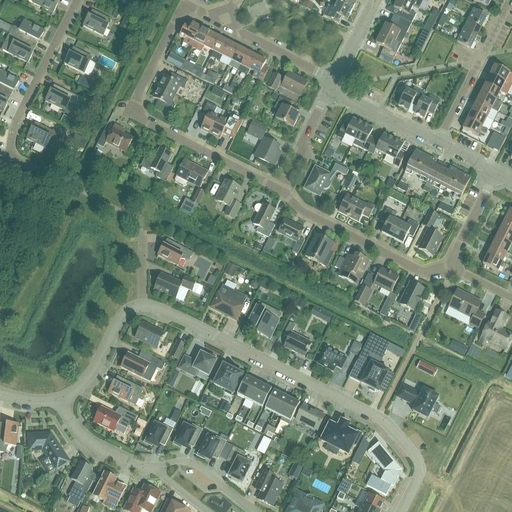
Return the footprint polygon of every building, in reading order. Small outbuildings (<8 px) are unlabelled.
[(58,3),(59,0),(35,0),(33,4),(52,14),(51,16),(52,17),(58,4),(59,5),(59,4),(58,3)] [(304,0),(305,0),(302,6),(310,10),(314,4),(305,0),(304,0)] [(338,0),(336,4),(352,12),(357,2),(354,0),(338,0)] [(413,7),(398,0),(397,0),(393,9),(402,13),(399,19),(411,25),(416,16),(411,13),(413,7)] [(398,0),(413,7),(414,7),(419,9),(423,0),(398,0)] [(491,0),(474,0),(473,2),(487,9),(491,0)] [(352,12),(336,4),(334,9),(329,6),(323,17),(338,24),(341,19),(347,21),(352,12)] [(437,19),(440,13),(434,10),(431,16),(437,19)] [(468,22),(482,29),(487,17),(474,10),(468,22)] [(87,19),(82,30),(83,30),(84,28),(103,37),(111,21),(93,12),(90,17),(89,20),(87,19)] [(431,16),(424,30),(427,32),(430,33),(433,27),(437,19),(431,16)] [(385,25),(380,35),(395,42),(401,45),(411,25),(399,19),(396,24),(393,29),(385,25)] [(120,28),(125,31),(130,22),(124,20),(120,28)] [(12,28),(9,34),(35,48),(38,42),(39,43),(40,42),(39,42),(45,30),(45,29),(43,32),(24,22),(21,28),(12,28)] [(463,32),(476,39),(482,29),(468,22),(463,32)] [(180,35),(179,37),(184,40),(183,44),(192,48),(202,29),(192,24),(190,29),(185,27),(180,35)] [(202,29),(192,48),(201,53),(204,48),(211,34),(202,29)] [(424,30),(421,36),(427,39),(430,33),(427,32),(424,30)] [(476,39),(463,32),(457,43),(471,50),(476,39)] [(33,53),(35,48),(9,34),(1,50),(27,64),(26,66),(27,66),(33,54),(34,54),(33,53)] [(211,34),(204,48),(213,52),(220,39),(211,34)] [(395,42),(380,35),(376,44),(384,48),(381,54),(387,57),(393,60),(398,50),(392,48),(395,42)] [(220,39),(213,52),(222,57),(229,43),(220,39)] [(229,43),(222,57),(231,62),(238,48),(229,43)] [(417,44),(413,52),(419,55),(423,47),(417,44)] [(238,72),(247,53),(238,48),(231,62),(229,67),(238,71),(238,72)] [(68,57),(63,67),(64,67),(65,65),(84,75),(92,58),(74,49),(71,55),(70,58),(68,57)] [(247,53),(238,72),(247,77),(250,71),(257,57),(247,53)] [(179,58),(170,54),(166,62),(175,66),(179,58)] [(381,54),(378,60),(391,66),(393,60),(387,57),(381,54)] [(257,57),(250,71),(254,73),(252,78),(262,83),(269,70),(264,67),(266,62),(257,57)] [(190,74),(192,70),(195,66),(185,61),(181,69),(190,74)] [(511,74),(495,66),(490,75),(511,86),(511,84),(511,74)] [(192,70),(190,74),(200,79),(202,75),(192,70)] [(0,92),(11,97),(13,92),(14,93),(15,92),(14,92),(20,79),(18,81),(0,71),(0,92)] [(206,77),(202,75),(200,79),(209,83),(214,73),(209,71),(206,77)] [(214,74),(214,73),(209,83),(214,86),(216,82),(219,76),(214,73),(214,74)] [(161,80),(157,87),(175,96),(179,88),(183,90),(187,82),(172,74),(169,79),(164,77),(162,81),(161,80)] [(300,97),(307,83),(289,74),(284,83),(280,82),(282,79),(274,75),(268,88),(275,91),(278,86),(281,88),(300,97)] [(500,92),(507,95),(511,86),(490,75),(485,84),(500,92)] [(93,92),(96,87),(81,79),(78,85),(93,92)] [(485,84),(481,93),(496,101),(499,94),(500,92),(485,84)] [(49,95),(44,105),(45,105),(46,103),(65,112),(65,113),(73,117),(78,107),(77,106),(81,99),(55,87),(53,92),(51,95),(49,95)] [(175,96),(157,87),(154,94),(155,94),(153,98),(158,101),(155,106),(171,114),(175,106),(171,104),(175,96)] [(413,103),(418,105),(422,98),(422,99),(424,94),(414,89),(412,93),(406,91),(398,107),(408,112),(413,103)] [(8,103),(11,97),(0,92),(0,112),(2,113),(1,116),(2,116),(8,104),(9,103),(8,103)] [(272,95),(270,100),(275,103),(279,95),(278,95),(273,93),(272,95)] [(476,102),(498,113),(502,104),(496,101),(481,93),(476,102)] [(422,98),(418,105),(414,115),(424,120),(429,111),(434,113),(440,102),(429,97),(427,101),(422,99),(422,98)] [(293,129),(299,116),(289,111),(292,105),(280,98),(274,109),(280,112),(275,120),(293,129)] [(103,108),(99,99),(91,102),(95,111),(103,108)] [(476,102),(472,111),(487,119),(491,110),(498,113),(476,102)] [(217,108),(207,103),(201,115),(207,118),(201,130),(210,135),(219,118),(213,115),(217,108)] [(472,111),(467,120),(482,128),(487,119),(472,111)] [(224,120),(219,118),(210,135),(220,140),(226,128),(237,133),(243,121),(228,114),(224,120)] [(71,121),(64,117),(60,124),(67,127),(71,121)] [(502,122),(500,126),(506,129),(510,131),(511,125),(511,120),(509,119),(508,118),(506,123),(502,122)] [(355,141),(363,125),(353,120),(348,129),(343,126),(337,137),(343,140),(345,136),(355,141)] [(477,137),(482,128),(467,120),(463,130),(477,137)] [(30,132),(25,142),(26,142),(27,140),(53,153),(62,137),(37,124),(34,130),(32,133),(30,132)] [(252,124),(249,130),(263,137),(266,131),(252,124)] [(368,153),(374,142),(368,139),(373,130),(363,125),(355,141),(353,145),(368,153)] [(81,126),(78,132),(85,136),(88,129),(81,126)] [(104,132),(97,145),(103,149),(106,143),(126,153),(132,140),(118,133),(120,129),(115,126),(110,135),(104,132)] [(494,134),(487,147),(493,150),(498,153),(499,151),(505,140),(494,134)] [(374,142),(368,153),(373,156),(375,151),(385,156),(393,140),(383,135),(379,144),(374,142)] [(279,147),(264,140),(260,147),(262,148),(257,158),(274,167),(277,160),(274,158),(279,147)] [(393,140),(385,156),(395,161),(393,165),(398,168),(404,157),(399,154),(403,145),(393,140)] [(328,148),(324,156),(329,158),(333,151),(328,148)] [(172,155),(160,149),(150,168),(158,173),(155,178),(166,183),(173,168),(167,165),(172,155)] [(416,152),(407,170),(428,181),(426,184),(426,185),(423,191),(424,191),(429,194),(432,188),(437,190),(439,191),(439,190),(441,187),(461,198),(470,179),(459,174),(448,168),(438,163),(427,158),(416,152)] [(91,161),(89,165),(95,168),(97,164),(100,158),(94,155),(91,161)] [(175,183),(183,187),(185,187),(187,182),(200,188),(208,173),(184,161),(176,176),(174,181),(175,183)] [(335,165),(333,170),(337,172),(346,177),(349,171),(335,165)] [(315,168),(305,189),(319,197),(323,189),(325,190),(327,189),(329,188),(330,186),(330,184),(329,182),(327,181),(330,175),(315,168)] [(351,175),(345,187),(351,191),(358,178),(357,178),(358,175),(353,172),(351,175)] [(206,185),(204,191),(210,194),(215,183),(205,179),(203,184),(206,185)] [(391,189),(394,183),(395,182),(389,180),(385,187),(391,190),(391,189)] [(240,189),(226,182),(216,201),(230,208),(226,216),(233,219),(239,207),(233,203),(240,189)] [(382,189),(380,194),(385,197),(388,192),(382,189)] [(191,203),(198,206),(204,193),(198,190),(191,203)] [(366,206),(347,196),(338,212),(359,222),(362,215),(369,218),(374,208),(367,204),(366,206)] [(256,203),(251,201),(248,208),(253,210),(256,203)] [(258,215),(253,225),(259,228),(256,233),(268,239),(275,226),(269,223),(275,211),(263,205),(262,206),(261,206),(259,205),(258,206),(256,206),(255,208),(254,209),(255,211),(255,213),(257,214),(258,215)] [(381,234),(392,239),(400,223),(394,220),(397,215),(387,210),(381,222),(386,225),(381,234)] [(430,230),(437,217),(430,213),(423,227),(430,230)] [(511,222),(505,219),(501,228),(511,234),(511,222)] [(304,230),(285,220),(278,233),(297,243),(292,252),(297,255),(305,241),(299,238),(304,230)] [(400,223),(392,239),(403,245),(407,236),(413,238),(419,226),(409,221),(406,227),(400,223)] [(511,243),(511,234),(501,228),(496,237),(511,245),(511,243)] [(432,255),(440,239),(428,233),(420,249),(432,255)] [(316,236),(308,252),(325,261),(329,254),(333,245),(316,236)] [(511,245),(496,237),(492,246),(507,254),(511,245)] [(162,248),(156,258),(157,259),(158,257),(177,266),(181,260),(189,260),(193,253),(167,240),(165,246),(163,249),(162,248)] [(487,255),(502,263),(507,254),(492,246),(487,255)] [(265,247),(262,253),(268,256),(271,251),(265,247)] [(193,272),(199,275),(207,259),(195,253),(191,262),(196,265),(193,272)] [(507,265),(502,263),(487,255),(483,265),(498,272),(500,267),(504,270),(507,265)] [(340,258),(334,268),(340,271),(359,280),(368,262),(356,256),(354,260),(352,264),(346,261),(340,258)] [(224,265),(218,261),(214,268),(221,271),(224,265)] [(229,265),(224,274),(232,278),(237,269),(229,265)] [(399,278),(381,269),(373,285),(391,294),(399,278)] [(176,300),(181,287),(192,292),(196,283),(184,278),(182,283),(161,274),(154,290),(176,300)] [(217,280),(211,277),(207,285),(213,288),(217,280)] [(250,285),(251,289),(254,290),(257,289),(259,286),(258,283),(255,281),(252,282),(250,285)] [(263,282),(261,288),(267,291),(270,285),(263,282)] [(421,299),(425,291),(410,283),(399,305),(414,312),(418,305),(419,305),(422,299),(421,299)] [(243,306),(247,298),(223,286),(219,294),(218,294),(211,309),(236,321),(243,306)] [(354,302),(362,306),(365,307),(372,292),(362,287),(354,302)] [(478,330),(484,317),(476,313),(481,304),(457,292),(449,309),(472,320),(470,326),(478,330)] [(291,296),(288,301),(295,305),(297,299),(291,296)] [(296,307),(304,311),(307,305),(299,301),(296,307)] [(324,319),(327,313),(308,304),(305,311),(324,319)] [(257,334),(269,340),(278,322),(270,318),(274,311),(266,307),(264,310),(257,307),(247,326),(255,329),(256,328),(259,330),(257,334)] [(383,308),(379,315),(385,318),(389,311),(383,308)] [(484,346),(486,342),(505,351),(511,337),(511,335),(501,330),(507,319),(495,313),(489,325),(481,340),(479,344),(484,346)] [(409,330),(408,330),(414,334),(415,332),(419,325),(416,323),(413,322),(409,330)] [(135,339),(156,349),(164,334),(143,324),(135,339)] [(295,326),(290,324),(283,336),(289,339),(284,348),(304,358),(312,344),(292,334),(295,326)] [(359,357),(349,378),(360,384),(368,388),(369,391),(374,393),(377,392),(378,393),(389,372),(374,365),(378,358),(381,360),(386,351),(389,344),(370,335),(359,357)] [(177,342),(170,357),(177,360),(185,346),(177,342)] [(350,353),(356,356),(361,346),(355,343),(350,353)] [(458,346),(455,353),(464,357),(467,350),(458,346)] [(324,351),(317,364),(333,373),(336,367),(341,370),(347,359),(330,351),(329,354),(324,351)] [(128,354),(121,368),(150,383),(157,369),(161,371),(165,364),(158,361),(141,352),(138,359),(128,354)] [(194,378),(198,371),(208,377),(216,362),(214,361),(215,358),(210,355),(208,358),(201,354),(196,363),(185,357),(178,370),(194,378)] [(434,378),(437,372),(420,363),(417,370),(434,378)] [(233,395),(243,375),(223,365),(213,385),(225,391),(224,393),(231,396),(232,394),(233,395)] [(171,378),(167,385),(172,388),(175,380),(178,375),(173,373),(171,378)] [(244,401),(245,401),(255,381),(246,377),(236,397),(237,397),(237,396),(245,400),(244,401)] [(111,388),(107,396),(108,396),(109,394),(135,407),(144,390),(118,378),(114,387),(113,389),(111,388)] [(253,405),(263,386),(255,381),(245,401),(246,400),(253,404),(253,405)] [(272,390),(263,386),(253,405),(253,406),(254,404),(262,408),(261,410),(262,410),(272,390)] [(408,389),(402,400),(409,404),(411,400),(417,403),(415,407),(412,412),(427,420),(439,398),(423,390),(421,395),(408,389)] [(273,415),(283,396),(274,391),(264,411),(265,411),(265,410),(273,414),(273,415)] [(283,396),(273,415),(273,416),(274,414),(282,418),(279,423),(291,400),(283,396)] [(204,397),(200,404),(205,407),(209,399),(204,397)] [(291,400),(279,423),(288,427),(300,404),(291,400)] [(224,403),(220,412),(227,416),(231,407),(224,403)] [(296,420),(317,431),(324,416),(303,406),(296,420)] [(130,423),(134,425),(137,417),(121,409),(118,416),(101,408),(94,423),(113,433),(117,425),(127,430),(130,423)] [(175,410),(170,421),(176,424),(181,413),(175,410)] [(147,423),(139,419),(136,425),(144,429),(147,423)] [(2,425),(0,437),(0,453),(4,455),(9,446),(16,447),(19,426),(21,426),(7,424),(7,423),(6,423),(6,426),(2,425)] [(347,428),(340,424),(338,428),(330,424),(321,441),(348,455),(353,444),(355,445),(361,435),(347,428)] [(162,428),(155,425),(147,441),(145,440),(144,443),(152,447),(152,446),(157,448),(159,444),(164,447),(173,430),(163,425),(162,428)] [(191,429),(184,426),(176,442),(174,442),(173,445),(181,449),(182,447),(186,449),(188,446),(193,448),(202,431),(192,426),(191,429)] [(42,435),(29,436),(30,451),(43,450),(47,457),(56,471),(69,463),(51,434),(49,434),(48,435),(43,436),(42,435)] [(257,434),(255,440),(264,443),(266,437),(257,434)] [(221,436),(219,439),(216,438),(215,441),(208,438),(200,454),(198,453),(197,456),(205,460),(205,459),(210,461),(212,457),(217,460),(228,439),(221,436)] [(369,445),(364,438),(358,450),(365,454),(369,445)] [(380,441),(369,450),(377,461),(380,459),(387,467),(381,478),(372,473),(367,483),(386,494),(392,483),(393,484),(399,474),(397,473),(398,471),(402,468),(380,441)] [(231,479),(230,481),(238,484),(238,483),(242,484),(251,465),(242,461),(246,454),(233,447),(226,461),(234,465),(228,477),(231,479)] [(80,463),(71,481),(77,484),(74,489),(73,488),(68,496),(82,503),(94,480),(88,477),(92,470),(87,467),(87,465),(84,463),(82,464),(80,463)] [(295,463),(292,470),(300,474),(303,467),(295,463)] [(309,479),(313,473),(304,469),(301,475),(309,479)] [(277,509),(272,507),(283,486),(273,482),(275,477),(264,471),(255,490),(261,493),(257,500),(277,510),(277,509)] [(106,500),(117,505),(126,487),(115,482),(116,480),(104,474),(93,497),(105,503),(106,500)] [(58,477),(53,488),(59,491),(64,480),(58,477)] [(343,482),(338,492),(340,493),(345,496),(347,492),(350,486),(343,482)] [(139,511),(141,510),(144,511),(150,511),(160,494),(145,486),(141,494),(134,490),(124,511),(126,511),(139,511)] [(363,505),(363,504),(357,501),(357,502),(377,511),(379,511),(385,502),(368,494),(363,505)] [(314,505),(313,504),(313,502),(312,499),(310,498),(307,499),(305,500),(297,496),(288,511),(316,511),(311,509),(314,505)] [(189,511),(168,501),(162,511),(189,511)] [(359,511),(377,511),(357,502),(354,507),(360,509),(359,511)]
